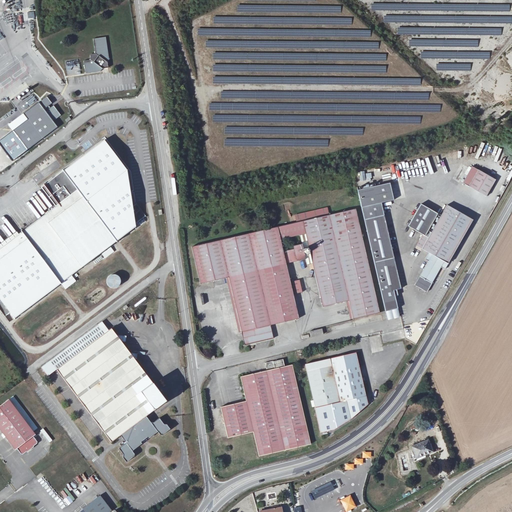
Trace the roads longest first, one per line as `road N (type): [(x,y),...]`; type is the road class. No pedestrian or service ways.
road 1 (unknown): [(161,271),(32,369),(113,485),(131,500),(146,500),(177,472),(181,455),(157,317)]
road 2 (tertiary): [(152,101),(191,370)]
road 3 (primary): [(377,422),(511,202)]
road 4 (unclassified): [(191,370),(403,323)]
road 5 (primary): [(212,511),(252,482),(332,457),(377,422)]
road 6 (primary): [(377,422),(332,449),(210,495)]
road 7 (unknown): [(158,139),(98,139),(38,33)]
road 8 (unclassified): [(0,180),(98,109),(152,101)]
road 9 (tertiary): [(191,370),(210,495)]
